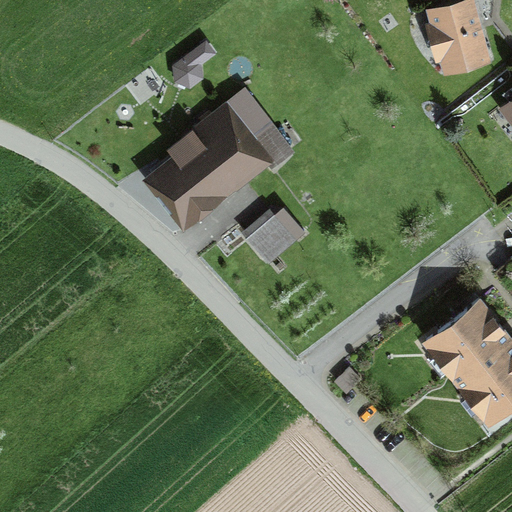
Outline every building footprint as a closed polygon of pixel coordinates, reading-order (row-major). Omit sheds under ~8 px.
[(444,73),(492,60),(475,0),(450,0),(426,7),(430,21),(425,22),(436,61),(440,60),(444,73)] [(205,141),(155,180),(183,217),(267,153),(275,164),(291,152),(283,141),(254,104),(245,92),(237,99),(196,130),(205,141)] [(511,96),(498,107),(511,124),(511,96)] [(246,232),(267,257),(303,225),(282,201),(246,232)] [(511,401),(511,339),(479,298),(428,337),(491,418),(511,401)] [(371,360),(358,345),(339,362),(353,377),(371,360)]
